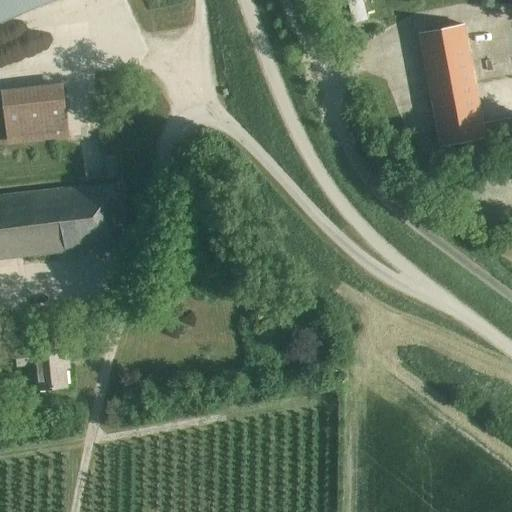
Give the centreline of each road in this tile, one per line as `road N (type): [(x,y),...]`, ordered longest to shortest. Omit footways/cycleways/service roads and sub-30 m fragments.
road 1 (unclassified): [(198,0),(205,113),(380,275),(433,294)]
road 2 (unclassified): [(511,298),(389,208),(358,169),(283,0)]
road 3 (unclassified): [(433,294),(343,216),(296,134),(246,0)]
